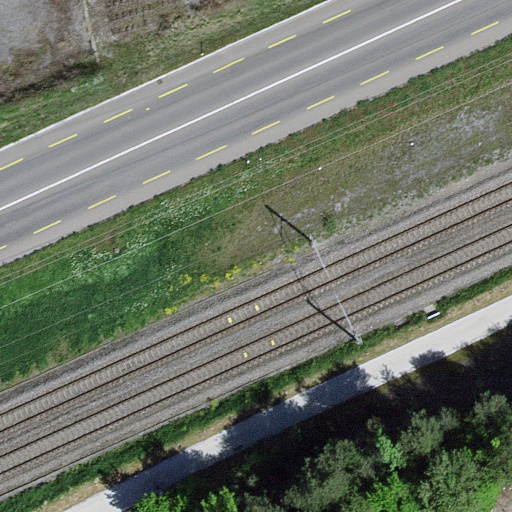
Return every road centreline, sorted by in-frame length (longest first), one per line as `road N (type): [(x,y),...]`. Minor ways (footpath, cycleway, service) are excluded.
road 1 (primary): [(445,0),(0,203)]
road 2 (unclassified): [(511,310),(96,511)]
